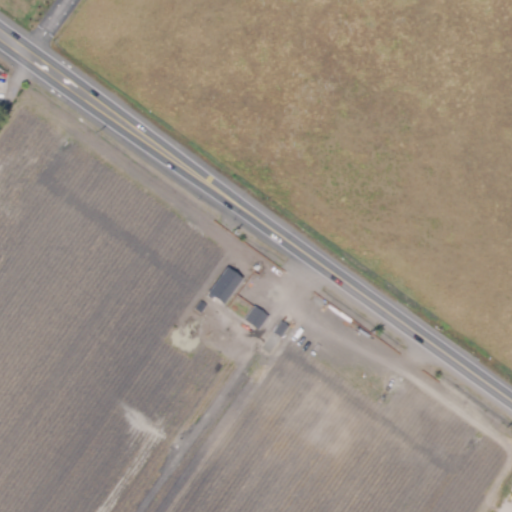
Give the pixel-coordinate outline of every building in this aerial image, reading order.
[(222,307),(205,294),(225,267),(242,280),(222,307)] [(258,331),(243,320),(253,306),(268,317),(258,331)] [(281,338),(274,333),(281,322),(289,326),(281,338)] [(313,400),(272,369),(289,346),(330,377),(313,400)] [(339,444),(332,439),(335,435),(342,439),(339,444)]
